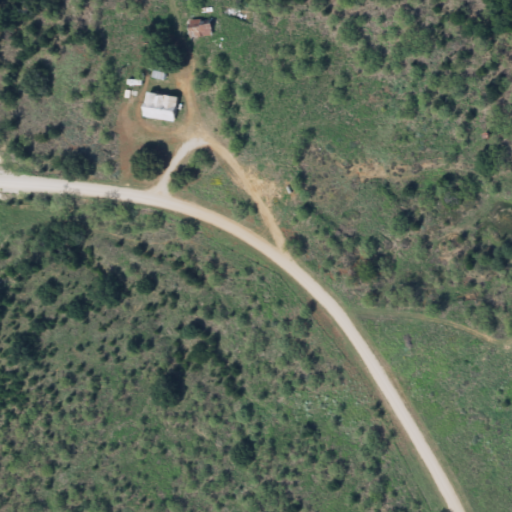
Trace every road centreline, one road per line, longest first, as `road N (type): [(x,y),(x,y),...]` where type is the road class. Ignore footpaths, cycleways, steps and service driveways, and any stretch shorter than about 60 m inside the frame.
road 1 (residential): [(0,180),(129,194),(218,218),(277,254),(334,308)]
road 2 (residential): [(472,511),(334,308)]
